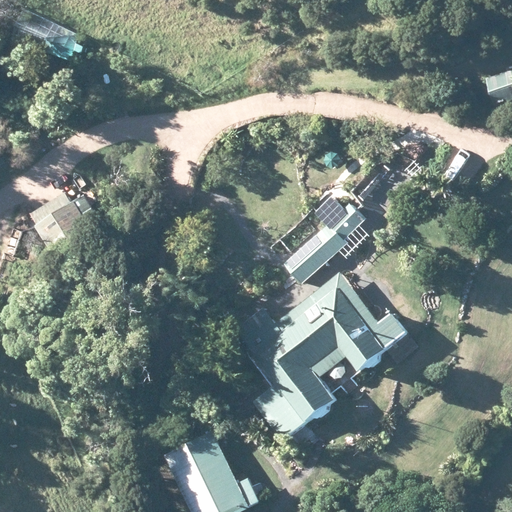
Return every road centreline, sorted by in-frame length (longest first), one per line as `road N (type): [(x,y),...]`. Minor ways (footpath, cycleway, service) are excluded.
road 1 (unclassified): [(97,135),(291,95),(453,153),(511,141)]
road 2 (unclassified): [(97,135),(0,209)]
